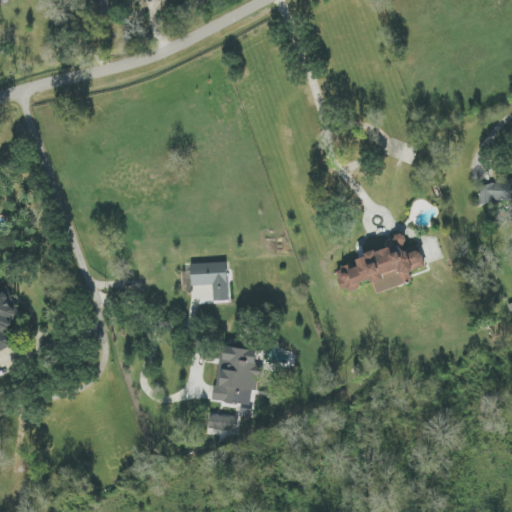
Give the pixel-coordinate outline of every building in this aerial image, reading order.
[(92,0),(94,15),(112,13),(110,0),(92,0)] [(479,201),(511,202),(511,183),(480,182),(479,201)] [(380,296),(429,267),(417,246),(411,249),(403,235),(355,263),(355,262),(335,273),(347,294),(370,280),(380,296)] [(193,286),(214,285),(215,302),(229,301),(228,263),(192,264),(193,286)] [(0,352),(12,348),(5,329),(20,323),(8,290),(0,292),(0,352)] [(215,401),(243,405),(242,416),(251,417),(252,409),(253,409),(257,379),(264,380),(265,367),(257,366),(258,351),(222,346),(215,401)] [(209,435),(239,436),(240,416),(210,415),(209,435)]
